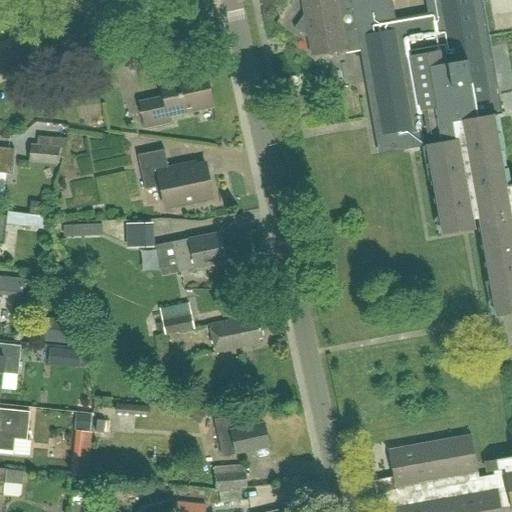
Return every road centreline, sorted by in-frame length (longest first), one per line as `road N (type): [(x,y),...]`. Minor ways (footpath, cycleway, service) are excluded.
road 1 (unclassified): [(340,511),(230,0)]
road 2 (residential): [(0,63),(130,0)]
